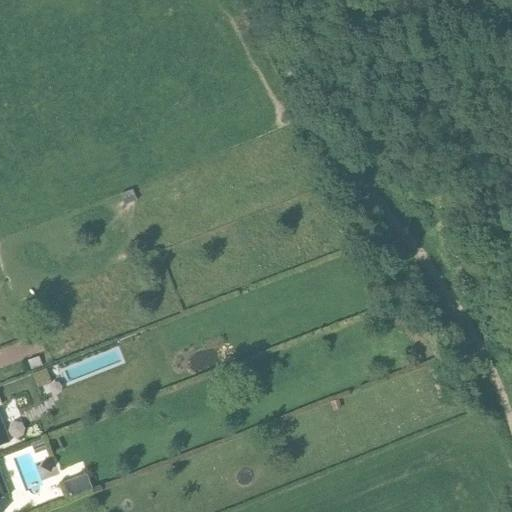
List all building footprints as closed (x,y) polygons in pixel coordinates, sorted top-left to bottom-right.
[(41,367),(38,358),(27,362),(30,371),(41,367)] [(45,371),(32,375),(37,389),(50,385),(45,371)] [(342,409),(339,400),(332,403),(335,412),(342,409)] [(0,447),(8,444),(0,422),(0,447)] [(46,451),(42,442),(30,447),(33,457),(46,451)] [(0,511),(0,501),(8,498),(0,476),(0,511)]
